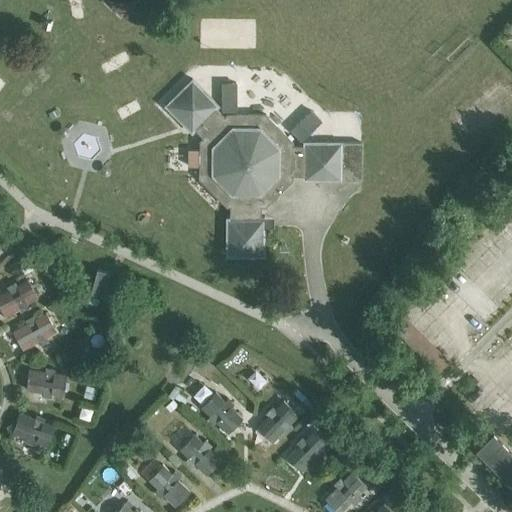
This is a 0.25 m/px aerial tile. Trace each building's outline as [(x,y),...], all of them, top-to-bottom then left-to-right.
[(109,0),(107,5),(123,12),(128,0),(109,0)] [(191,132),(194,130),(202,138),(200,141),(199,179),(226,206),(230,206),(230,218),(226,218),(226,256),(263,256),(264,218),(260,218),(260,206),(264,206),(291,179),(291,175),(303,176),(303,180),(361,180),(361,142),(303,142),(303,145),(291,145),(291,141),(265,114),(227,114),(224,117),(215,108),(218,106),(192,78),(165,105),(191,132)] [(221,82),(221,111),(236,111),(236,82),(221,82)] [(311,110),(290,129),(301,140),(321,120),(311,110)] [(89,130),(78,143),(95,157),(106,144),(89,130)] [(195,145),(168,146),(169,166),(196,165),(195,145)] [(458,260),(444,276),(491,321),(506,305),(458,260)] [(0,294),(0,308),(4,316),(18,308),(20,311),(28,307),(26,303),(37,297),(27,279),(16,285),(14,282),(6,286),(8,290),(0,294)] [(424,379),(447,357),(403,310),(380,332),(424,379)] [(12,331),(22,349),(37,341),(39,344),(46,340),(44,337),(55,331),(45,312),(34,318),(32,315),(25,319),(27,323),(12,331)] [(25,389),(42,392),(41,395),(50,397),(51,393),(63,394),(66,374),(53,372),(54,368),(45,367),(45,371),(28,369),(25,389)] [(209,415),(207,418),(213,424),(216,421),(227,433),(242,418),(230,406),(233,404),(227,397),(224,400),(215,391),(200,406),(209,415)] [(274,409),(272,406),(265,413),(268,415),(257,427),(272,442),(283,430),(286,433),(292,426),(289,424),(298,415),(283,400),(274,409)] [(80,402),(77,414),(91,417),(93,404),(80,402)] [(27,438),(26,441),(34,444),(35,441),(47,445),(54,425),(42,421),(44,418),(35,414),(34,418),(19,412),(11,432),(27,438)] [(304,439),(301,436),(295,443),(298,445),(286,457),(301,472),(313,460),(315,463),(322,456),(319,453),(328,445),(313,430),(304,439)] [(205,439),(202,442),(193,433),(178,448),(187,457),(185,460),(191,466),(194,463),(206,474),(220,459),(208,448),(211,445),(205,439)] [(147,479),(156,488),(154,490),(160,497),(163,494),(174,505),(189,491),(177,479),(180,476),(174,470),(171,473),(162,464),(147,479)] [(324,498),(338,511),(339,511),(351,501),(353,504),(360,497),(357,495),(366,486),(351,471),(342,480),(339,477),(333,484),(336,486),(324,498)] [(138,511),(135,508),(132,511),(123,503),(114,511),(138,511)] [(391,511),(383,503),(374,511),(373,511),(371,509),(368,511),(391,511)]
